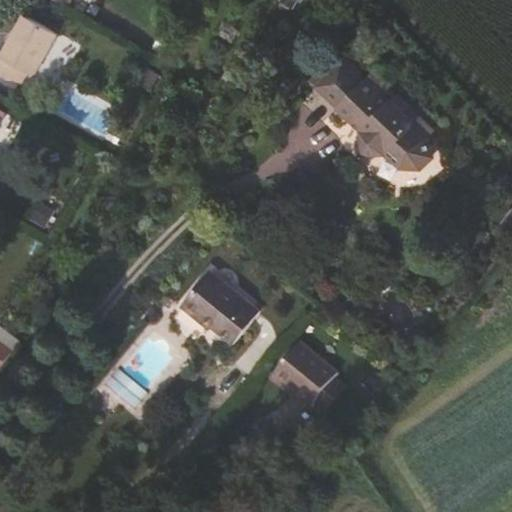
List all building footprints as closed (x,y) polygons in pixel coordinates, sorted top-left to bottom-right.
[(33,68),(39,72),(62,31),(28,12),(6,52),(3,51),(0,56),(0,67),(25,82),(33,68)] [(396,95),(390,102),(365,78),(338,107),(352,121),(362,120),(368,126),(369,130),(362,130),(363,154),(387,153),(402,167),(422,168),(433,155),(428,136),(410,120),(416,114),(396,95)] [(0,126),(9,110),(0,105),(0,126)] [(235,346),(263,312),(212,270),(182,307),(210,330),(213,327),(235,346)] [(300,400),(310,408),(313,404),(333,379),(337,374),(300,343),(269,381),(297,403),(300,400)] [(0,369),(12,354),(0,344),(0,369)] [(313,404),(325,413),(345,389),(333,379),(313,404)]
